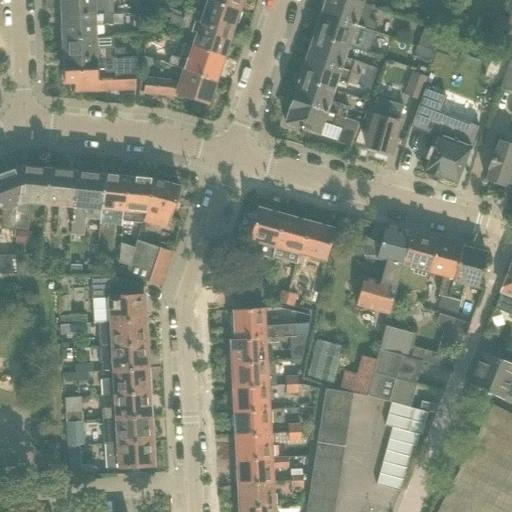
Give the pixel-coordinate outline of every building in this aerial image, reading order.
[(93,4),(93,0),(58,0),(59,8),(61,8),(61,17),(112,14),(112,4),(93,4)] [(242,0),(205,0),(206,1),(241,12),(245,1),(242,0)] [(368,18),(372,7),(363,4),(351,0),(323,0),(322,4),(324,5),(321,15),(374,32),(376,25),(368,18)] [(197,14),(185,10),(176,7),(173,15),(182,18),(182,19),(230,34),(231,31),(234,32),(241,12),(206,1),(202,13),(197,12),(197,14)] [(443,7),(434,4),(431,14),(440,17),(443,7)] [(103,36),(103,25),(113,25),(112,14),(61,17),(61,25),(59,25),(60,39),(94,38),(94,36),(103,36)] [(370,43),(374,32),(321,15),(318,23),(316,23),(312,35),(347,47),(351,37),(370,43)] [(190,47),(226,58),(230,47),(227,46),(230,34),(182,19),(179,27),(191,31),(190,33),(195,34),(190,47)] [(446,19),(442,30),(455,34),(459,23),(446,19)] [(153,34),(157,23),(150,21),(147,32),(153,34)] [(440,29),(425,24),(418,45),(432,51),(434,45),(437,37),(440,29)] [(370,77),(373,67),(343,58),(347,47),(312,35),(308,48),(310,48),(307,57),(370,77)] [(451,42),(437,37),(434,45),(448,49),(451,42)] [(123,52),(114,52),(114,47),(95,48),(94,38),(60,39),(60,48),(62,52),(63,61),(124,58),(123,52)] [(432,51),(418,45),(416,45),(413,56),(428,61),(432,51)] [(181,59),(155,51),(153,59),(156,60),(183,69),(215,80),(219,68),(222,69),(226,58),(190,47),(186,59),(182,57),(181,59)] [(511,61),(511,54),(498,50),(496,56),(511,61)] [(143,56),(141,70),(145,71),(156,63),(156,60),(153,59),(143,56)] [(61,80),(63,81),(64,83),(76,82),(76,92),(134,89),(138,57),(124,58),(63,61),(63,70),(61,71),(61,80)] [(355,86),(356,84),(370,90),(374,79),(370,77),(307,57),(304,67),(302,66),(298,78),(332,89),(335,79),(355,86)] [(511,62),(509,61),(500,88),(511,92),(511,62)] [(146,79),(144,93),(170,95),(170,91),(176,91),(176,93),(208,104),(215,80),(183,69),(179,82),(146,79)] [(427,77),(413,71),(404,95),(418,100),(427,77)] [(328,101),(332,89),(298,78),(294,91),(296,92),(293,101),(345,117),(348,107),(328,101)] [(468,148),(472,150),(481,128),(440,112),(445,97),(424,89),(410,125),(438,137),(434,149),(429,147),(425,159),(429,161),(424,174),(426,179),(435,182),(440,180),(441,178),(455,183),(468,148)] [(400,121),(399,121),(403,106),(377,98),(372,113),(370,113),(365,131),(369,132),(365,147),(390,154),(400,121)] [(297,127),(318,134),(319,134),(323,123),(340,129),(336,143),(350,147),(357,122),(344,119),(345,117),(293,101),(285,123),(286,126),(294,128),(297,127)] [(511,146),(498,141),(494,151),(494,150),(487,170),(488,170),(485,179),(504,186),(506,182),(511,184),(511,146)] [(41,169),(38,167),(32,166),(28,168),(19,167),(14,226),(14,230),(28,231),(31,203),(43,204),(46,170),(41,169)] [(0,209),(2,210),(1,229),(14,230),(14,226),(19,167),(8,171),(5,171),(0,172),(0,209)] [(52,170),(46,170),(43,204),(59,206),(56,234),(70,235),(70,231),(75,172),(67,172),(64,169),(58,169),(52,170)] [(70,231),(70,235),(84,236),(86,209),(101,210),(103,175),(97,174),(94,172),(88,172),(85,173),(75,172),(70,231)] [(127,177),(103,175),(101,210),(124,212),(125,212),(127,177)] [(123,221),(145,222),(152,180),(127,177),(125,212),(124,212),(123,221)] [(180,187),(152,180),(145,222),(168,229),(180,187)] [(257,208),(246,251),(270,257),(282,215),(257,208)] [(308,222),(282,215),(270,257),(296,264),(299,256),(298,256),(308,222)] [(324,262),(333,229),(308,222),(298,256),(299,256),(324,262)] [(368,257),(376,259),(385,262),(380,282),(364,278),(356,306),(389,315),(395,293),(403,265),(411,233),(385,226),(381,241),(365,237),(360,254),(368,257)] [(16,243),(30,244),(31,232),(17,231),(16,243)] [(438,240),(411,233),(403,265),(395,293),(402,295),(416,292),(422,294),(424,286),(428,273),(438,240)] [(428,273),(424,286),(439,290),(437,295),(441,296),(448,298),(462,247),(438,240),(428,273)] [(156,260),(160,248),(137,241),(133,252),(156,260)] [(477,288),(477,286),(486,253),(462,247),(448,298),(441,296),(437,309),(457,314),(461,300),(466,284),(477,288)] [(130,263),(152,271),(156,260),(133,252),(130,263)] [(495,309),(496,309),(511,315),(511,262),(500,292),(501,293),(495,309)] [(126,275),(149,282),(152,271),(130,263),(126,275)] [(81,275),(82,265),(70,265),(69,274),(81,275)] [(250,303),(259,302),(264,284),(235,275),(232,285),(253,293),(250,303)] [(91,277),(92,299),(94,323),(98,323),(144,320),(144,309),(146,309),(145,300),(143,300),(143,296),(141,296),(144,285),(119,276),(91,277)] [(232,300),(233,304),(250,303),(253,293),(232,285),(228,298),(232,300)] [(301,287),(298,296),(317,301),(319,292),(301,287)] [(284,304),(288,292),(280,290),(277,302),(284,304)] [(288,292),(284,304),(294,307),(297,295),(288,292)] [(231,327),(234,327),(235,340),(277,338),(283,337),(295,336),(294,325),(261,326),(260,314),(231,315),(231,327)] [(72,316),(73,324),(86,323),(86,315),(72,316)] [(100,346),(146,344),(145,341),(148,340),(147,331),(145,331),(144,320),(98,323),(100,346)] [(87,333),(86,323),(73,324),(73,333),(87,333)] [(408,358),(411,346),(414,335),(385,327),(379,350),(408,358)] [(277,338),(235,340),(230,340),(231,352),(228,352),(229,365),(263,363),(262,350),(277,349),(277,338)] [(101,371),(111,370),(147,368),(146,358),(149,358),(148,348),(146,348),(146,344),(100,346),(101,371)] [(414,384),(420,362),(408,358),(379,350),(379,352),(373,373),(414,384)] [(470,385),(491,394),(511,403),(511,388),(508,389),(511,379),(511,364),(483,353),(470,385)] [(263,363),(229,365),(229,377),(232,377),(233,388),(264,386),(264,388),(276,387),(275,362),(263,363)] [(75,364),(75,372),(89,371),(89,363),(75,364)] [(148,379),(147,368),(111,370),(112,380),(101,381),(102,397),(113,396),(113,394),(148,392),(148,389),(151,389),(150,379),(148,379)] [(89,381),(89,371),(75,372),(75,373),(63,373),(64,382),(89,381)] [(357,374),(344,371),(339,388),(352,391),(357,374)] [(395,403),(408,407),(414,384),(373,373),(366,396),(395,404),(395,403)] [(286,385),(298,385),(297,376),(285,376),(286,385)] [(298,393),(298,385),(286,385),(286,394),(298,393)] [(234,402),(234,412),(265,410),(264,388),(264,386),(233,388),(233,392),(230,392),(231,402),(234,402)] [(322,407),(350,411),(352,393),(325,389),(322,407)] [(150,417),(149,406),(151,406),(151,397),(149,397),(148,392),(113,394),(113,396),(114,408),(101,408),(102,420),(114,419),(150,417)] [(432,413),(434,404),(421,401),(419,410),(432,413)] [(430,418),(394,404),(390,415),(425,429),(430,418)] [(511,511),(511,415),(493,405),(437,511),(511,511)] [(347,429),(350,411),(322,407),(319,425),(347,429)] [(267,434),(265,410),(234,412),(234,416),(231,416),(232,426),(235,426),(235,436),(267,434)] [(66,422),(82,421),(82,412),(65,413),(66,422)] [(425,429),(390,415),(386,426),(421,440),(425,429)] [(114,419),(115,427),(104,428),(105,445),(116,444),(116,443),(151,441),(151,437),(153,437),(153,428),(150,428),(150,417),(114,419)] [(288,433),(300,432),(299,424),(288,424),(288,433)] [(344,447),(347,429),(319,425),(317,442),(344,447)] [(417,451),(421,440),(395,429),(391,440),(417,451)] [(300,441),(300,432),(288,433),(289,442),(300,441)] [(67,434),(68,446),(84,445),(84,433),(67,434)] [(267,434),(235,436),(236,447),(233,447),(234,457),(237,457),(237,460),(268,458),(268,457),(267,434)] [(116,443),(116,444),(105,445),(107,468),(153,466),(152,454),(154,454),(154,445),(151,445),(151,441),(116,443)] [(342,460),(344,447),(317,442),(315,456),(342,460)] [(417,451),(394,442),(390,453),(412,462),(417,451)] [(70,471),(82,470),(81,446),(69,447),(70,471)] [(412,462),(390,453),(385,464),(408,473),(412,462)] [(340,473),(342,460),(315,456),(313,469),(340,473)] [(238,484),(269,482),(269,470),(288,468),(287,457),(268,457),(268,458),(237,460),(237,471),(234,471),(235,481),(238,481),(238,484)] [(408,473),(385,464),(381,475),(403,484),(408,473)] [(338,487),(340,473),(313,469),(311,483),(338,487)] [(290,481),(302,480),(302,471),(289,472),(290,481)] [(403,484),(381,475),(377,486),(399,495),(403,484)] [(303,489),(302,480),(290,481),(291,490),(303,489)] [(271,506),(269,482),(238,484),(239,503),(236,503),(236,508),(271,506)] [(336,500),(338,487),(311,483),(309,496),(336,500)] [(324,511),(334,511),(336,500),(309,496),(307,509),(324,511)]
